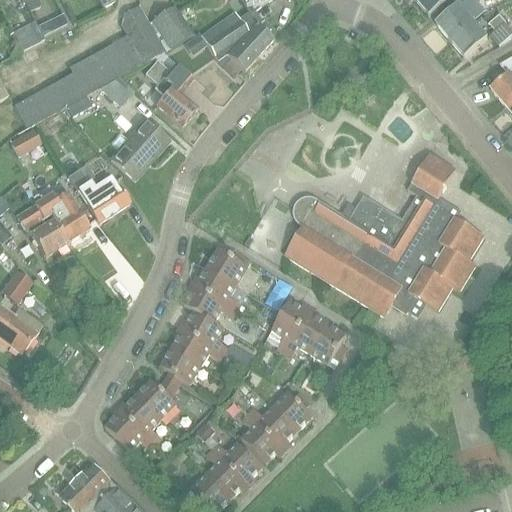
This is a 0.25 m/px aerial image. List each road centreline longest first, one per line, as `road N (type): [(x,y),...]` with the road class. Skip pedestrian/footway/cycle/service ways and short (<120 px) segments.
road 1 (tertiary): [(66,433),(165,263),(193,160),(328,0)]
road 2 (residential): [(511,176),(379,23),(336,0)]
